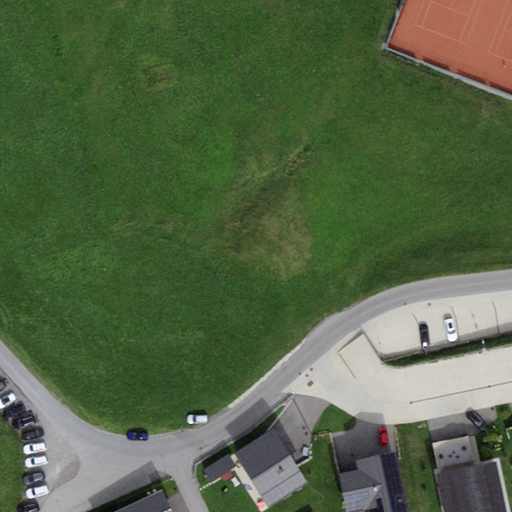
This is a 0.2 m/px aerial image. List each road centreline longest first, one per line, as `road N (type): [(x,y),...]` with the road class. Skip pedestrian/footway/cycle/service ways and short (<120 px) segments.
road 1 (residential): [(128,450),(173,445),(215,426),(329,334),(386,301),(511,278)]
road 2 (unclassified): [(128,450),(68,423),(0,354)]
